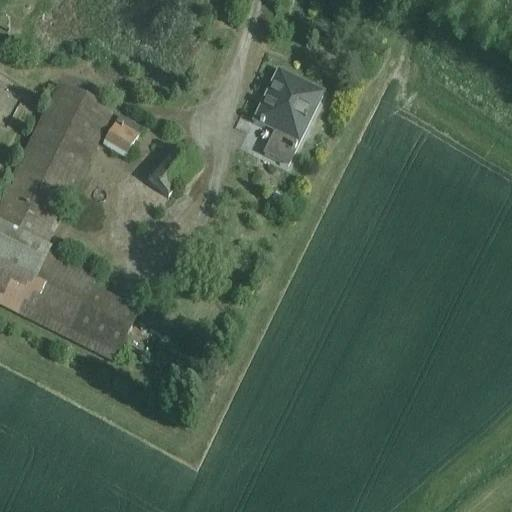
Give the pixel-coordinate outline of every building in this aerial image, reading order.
[(278,74),(252,126),(273,136),(263,158),(287,170),(323,96),(278,74)] [(114,114),(58,86),(0,203),(0,308),(114,365),(140,315),(92,290),(99,278),(46,253),(114,114)] [(120,118),(102,147),(125,160),(141,132),(120,118)] [(150,182),(125,210),(143,226),(168,199),(169,200),(195,169),(174,151),(148,181),(150,182)] [(137,325),(125,345),(156,363),(168,343),(137,325)]
